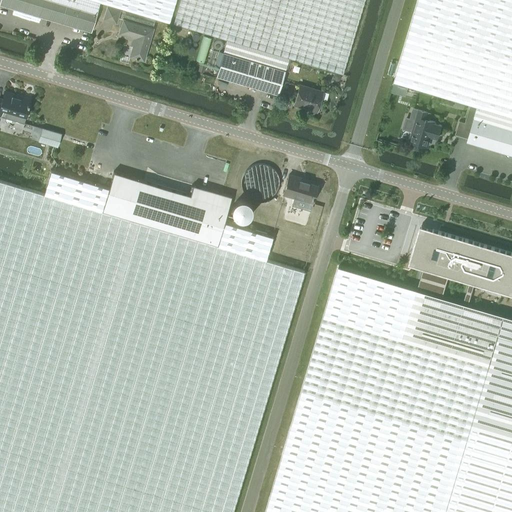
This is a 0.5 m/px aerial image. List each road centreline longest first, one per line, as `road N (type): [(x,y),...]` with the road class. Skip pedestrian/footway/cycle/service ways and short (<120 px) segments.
road 1 (unclassified): [(349,167),(0,63)]
road 2 (unclassified): [(248,511),(349,167)]
road 3 (unclassified): [(511,215),(349,167)]
